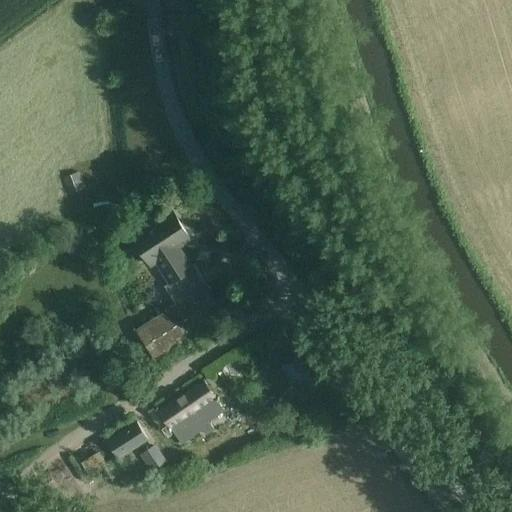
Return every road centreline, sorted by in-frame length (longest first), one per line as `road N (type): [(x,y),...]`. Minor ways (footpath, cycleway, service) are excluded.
road 1 (unclassified): [(0,504),(67,446),(301,295)]
road 2 (unclassified): [(162,0),(195,155),(301,295)]
road 3 (unclassified): [(476,511),(301,295)]
